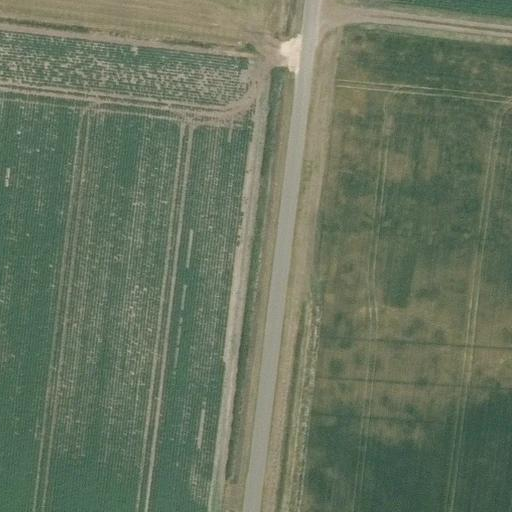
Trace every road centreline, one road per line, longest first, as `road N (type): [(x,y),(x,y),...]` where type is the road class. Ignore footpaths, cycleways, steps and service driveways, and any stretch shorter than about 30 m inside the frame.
road 1 (unclassified): [(253,511),(315,0)]
road 2 (track): [(311,30),(57,0)]
road 3 (track): [(314,8),(511,32)]
